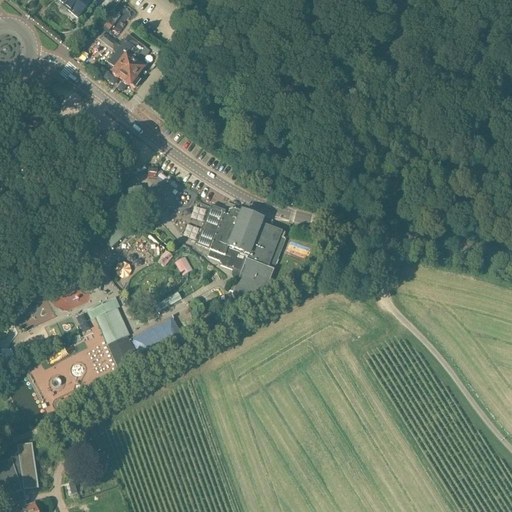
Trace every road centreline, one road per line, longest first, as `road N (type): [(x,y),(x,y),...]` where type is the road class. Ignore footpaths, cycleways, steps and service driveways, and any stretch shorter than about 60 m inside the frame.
road 1 (secondary): [(385,236),(263,208),(124,116)]
road 2 (unclassified): [(511,457),(385,302),(385,236)]
road 3 (secondary): [(511,264),(385,236)]
